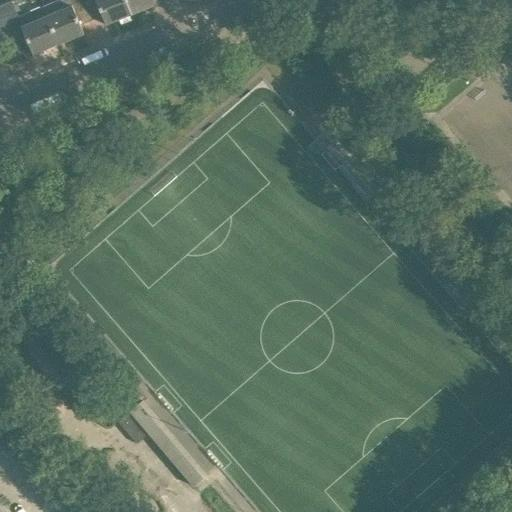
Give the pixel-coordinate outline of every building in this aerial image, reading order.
[(125,0),(95,0),(106,26),(132,16),(125,0)] [(125,0),(132,16),(157,6),(154,0),(125,0)] [(0,6),(0,20),(6,18),(17,14),(12,2),(0,6)] [(47,18),(43,7),(18,18),(17,14),(6,18),(0,20),(0,37),(0,38),(22,29),(33,56),(59,46),(47,18)] [(84,35),(72,7),(47,18),(59,46),(84,35)] [(452,31),(452,45),(462,45),(462,31),(452,31)] [(312,37),(305,39),(309,49),(315,47),(312,37)] [(119,423),(137,445),(148,435),(130,414),(122,421),(119,423)]
